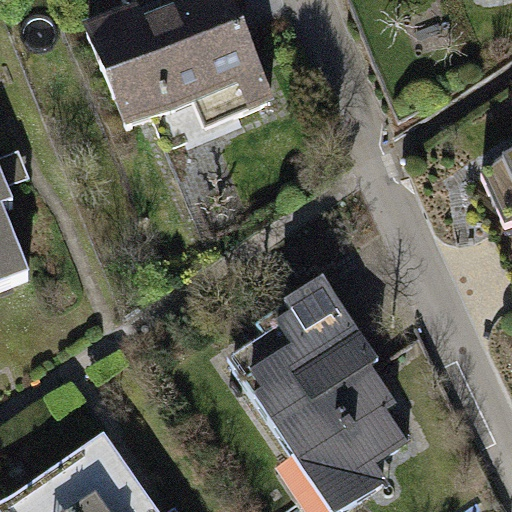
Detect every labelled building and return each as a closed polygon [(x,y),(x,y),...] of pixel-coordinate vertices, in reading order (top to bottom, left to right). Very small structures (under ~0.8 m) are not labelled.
[(231,0),(223,0),(95,58),(136,158),(277,96),(231,0)] [(0,167),(0,306),(55,279),(0,167)] [(511,179),(471,206),(511,265),(511,179)] [(346,318),(252,370),(332,511),(347,511),(430,466),(346,318)] [(157,511),(115,443),(10,511),(157,511)]
